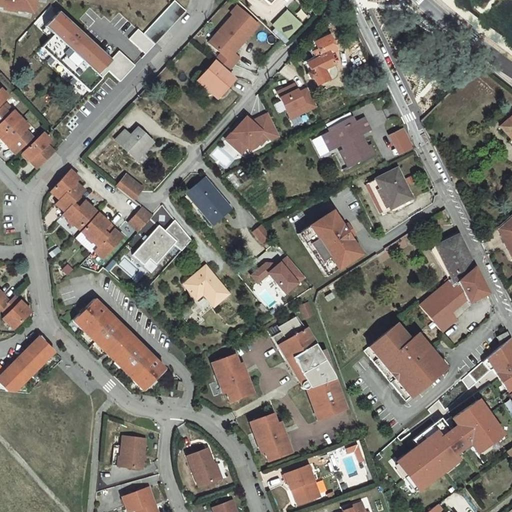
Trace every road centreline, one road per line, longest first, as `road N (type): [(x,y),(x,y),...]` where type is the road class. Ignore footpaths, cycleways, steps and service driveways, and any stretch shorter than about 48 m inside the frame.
road 1 (unclassified): [(358,0),(377,55),(511,328)]
road 2 (residential): [(339,0),(158,195)]
road 3 (unclassified): [(68,157),(200,15),(204,0)]
road 4 (unclassified): [(168,413),(125,401),(46,314)]
road 5 (unclassified): [(256,511),(234,453),(216,432),(198,418),(168,413)]
